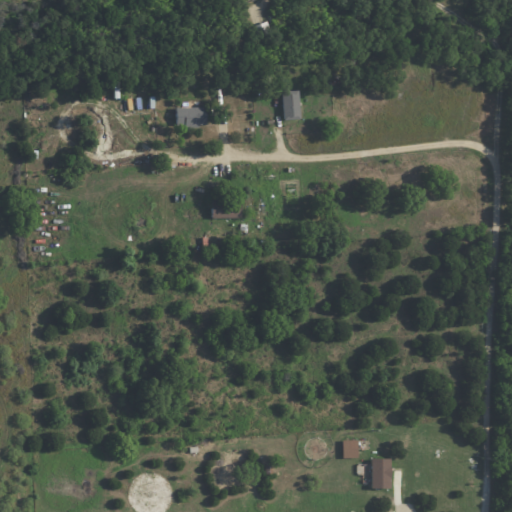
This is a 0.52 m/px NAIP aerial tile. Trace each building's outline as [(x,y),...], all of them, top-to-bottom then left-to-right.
[(260,40),(255,28),(269,23),(274,34),(260,40)] [(225,105),(216,106),(215,90),(223,89),(225,105)] [(295,91),(297,118),(280,119),(279,91),(295,90),(295,91)] [(178,110),(208,109),(209,126),(200,127),(200,129),(186,130),(186,127),(178,127),(178,110)] [(228,202),(242,202),(242,219),(213,219),(212,203),(218,203),(218,200),(228,200),(228,202)] [(358,438),(342,439),(343,457),(358,456),(358,438)] [(391,457),(372,457),(372,487),(391,487),(391,457)]
